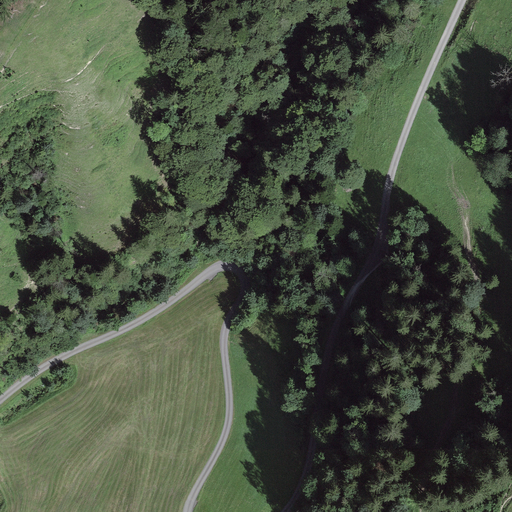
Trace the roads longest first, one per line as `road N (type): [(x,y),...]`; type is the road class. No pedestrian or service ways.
road 1 (unclassified): [(286,511),(307,476),(333,334),(377,244),(395,160),(462,0)]
road 2 (unclassified): [(0,402),(214,269),(239,268),(244,291),(224,337),(229,420),(187,511)]
